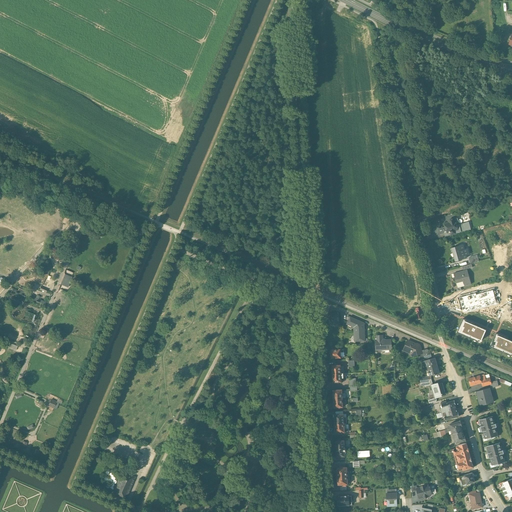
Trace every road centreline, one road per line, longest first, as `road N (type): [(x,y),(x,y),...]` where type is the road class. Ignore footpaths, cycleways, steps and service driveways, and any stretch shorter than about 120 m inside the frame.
road 1 (unclassified): [(315,511),(291,0)]
road 2 (residential): [(482,471),(437,324),(419,229)]
road 3 (secondary): [(345,0),(511,70)]
